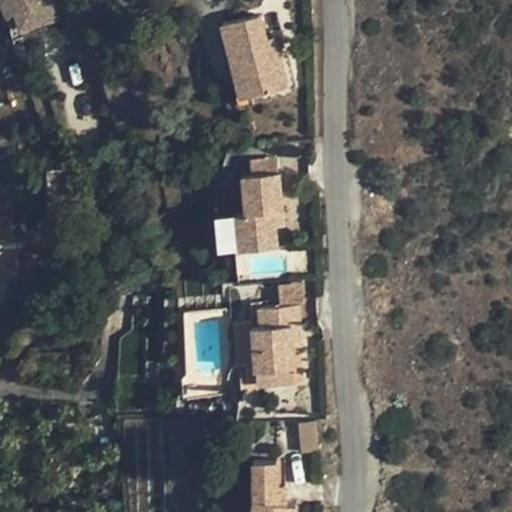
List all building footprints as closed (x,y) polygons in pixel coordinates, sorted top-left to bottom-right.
[(10,0),(0,0),(0,17),(0,18),(11,12),(16,10),(10,0)] [(10,0),(16,10),(11,12),(16,29),(49,20),(43,0),(10,0)] [(224,22),(236,69),(247,67),(254,94),(289,84),(281,52),(273,54),(268,37),(262,13),(224,22)] [(277,35),(268,37),(273,54),(281,52),(277,35)] [(247,67),(236,69),(243,96),(254,94),(247,67)] [(50,218),(67,218),(66,164),(50,164),(50,218)] [(284,206),(280,169),(242,173),(244,209),(226,211),(229,248),(276,245),(274,206),(284,206)] [(0,269),(16,271),(18,248),(24,248),(25,238),(10,237),(12,211),(0,210),(0,269)] [(89,253),(90,227),(72,227),(71,252),(89,253)] [(18,248),(16,271),(16,277),(43,280),(44,250),(24,248),(18,248)] [(293,363),(292,344),(291,322),(299,321),(298,301),(259,305),(261,324),(239,326),(242,367),(293,363)] [(291,322),(292,344),(300,343),(299,321),(291,322)] [(317,448),(316,418),(300,417),(300,442),(292,442),(292,447),(317,448)] [(164,511),(164,422),(124,421),(129,511),(164,511)] [(93,511),(87,431),(30,435),(35,511),(93,511)] [(292,511),(294,502),(284,500),(285,480),(278,480),(277,458),(254,458),(253,497),(250,511),(292,511)]
